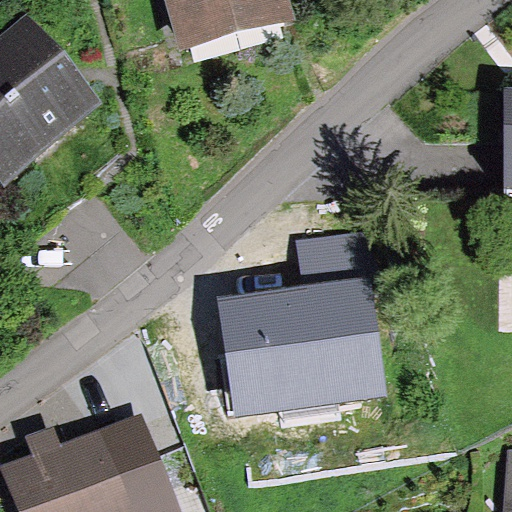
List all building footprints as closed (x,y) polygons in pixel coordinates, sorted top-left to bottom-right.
[(293,0),(171,0),(190,68),(303,38),(293,0)] [(26,23),(0,45),(0,174),(6,182),(96,105),(26,23)] [(511,103),(500,103),(499,205),(511,205),(511,103)] [(311,296),(226,309),(243,426),(389,405),(364,237),(303,246),(311,296)] [(39,462),(9,474),(23,511),(171,511),(138,426),(59,456),(52,438),(32,446),(39,462)] [(511,511),(511,455),(501,455),(497,511),(511,511)]
